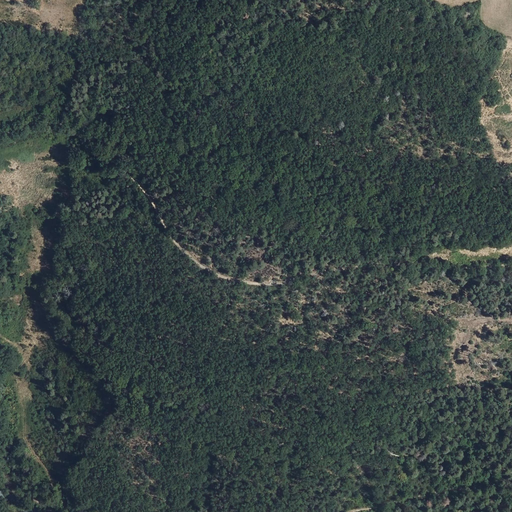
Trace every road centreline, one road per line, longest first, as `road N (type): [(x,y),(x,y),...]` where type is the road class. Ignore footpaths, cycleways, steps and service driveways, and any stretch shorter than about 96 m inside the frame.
road 1 (track): [(511,263),(335,269),(279,284),(244,282),(190,257),(139,184),(82,131),(39,122),(0,137)]
road 2 (track): [(363,509),(165,436)]
road 3 (track): [(511,275),(432,314),(511,319)]
road 4 (track): [(348,511),(511,480)]
